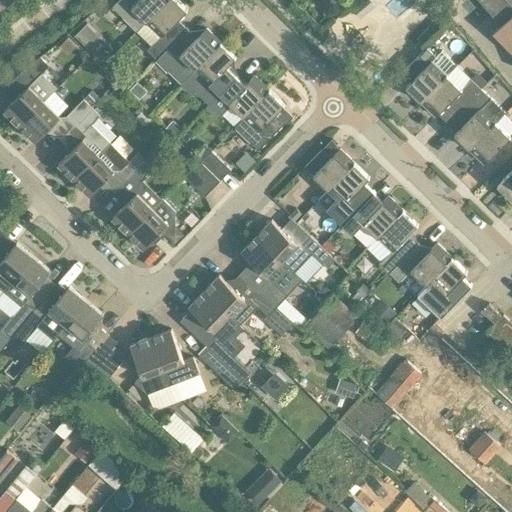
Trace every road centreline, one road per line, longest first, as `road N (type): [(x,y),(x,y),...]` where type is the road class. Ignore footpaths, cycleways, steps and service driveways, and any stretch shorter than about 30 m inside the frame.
road 1 (residential): [(0,159),(119,275),(153,287),(337,104)]
road 2 (residential): [(448,326),(503,267),(337,104)]
road 3 (residential): [(337,104),(234,0)]
